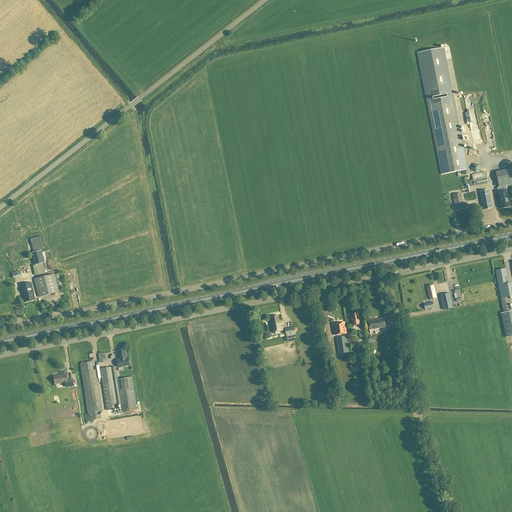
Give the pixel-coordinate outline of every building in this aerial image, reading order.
[(464,175),(468,174),(467,169),(468,169),(468,168),(467,169),(443,48),(417,53),(441,175),(463,171),(464,175)] [(508,167),(511,166),(511,165),(511,158),(502,158),(502,163),(507,162),(508,167)] [(511,168),(495,172),(499,187),(511,184),(511,168)] [(487,173),(473,175),(474,181),(475,181),(476,186),(489,184),(487,173)] [(488,190),(479,192),(483,210),(492,208),(488,190)] [(500,209),(510,207),(507,191),(497,192),(500,209)] [(460,194),(452,195),(454,203),(456,210),(463,209),(463,208),(467,207),(466,203),(462,204),(460,194)] [(500,270),(495,271),(497,278),(505,277),(507,276),(505,269),(500,270)] [(19,271),(11,273),(13,279),(21,277),(19,271)] [(54,275),(34,279),(38,297),(58,293),(54,275)] [(20,286),(24,303),(35,301),(31,284),(20,286)] [(429,299),(436,298),(433,285),(426,287),(429,299)] [(452,308),(449,294),(440,296),(443,310),(452,308)] [(359,325),(359,323),(358,321),(359,321),(358,313),(350,314),(351,322),(352,322),(353,326),(359,325)] [(271,321),(270,321),(270,324),(271,333),(282,331),(280,322),(279,322),(278,316),(270,317),(271,321)] [(384,319),(368,322),(370,334),(369,330),(385,327),(384,319)] [(344,323),(332,325),(334,335),(346,334),(344,323)] [(287,340),(295,339),(293,327),(284,329),(287,340)] [(333,357),(330,344),(330,343),(330,341),(330,340),(329,333),(323,335),(325,345),(327,355),(328,359),(333,357)] [(336,338),(338,354),(349,352),(346,336),(336,338)] [(125,350),(117,351),(119,360),(116,360),(118,368),(130,366),(128,358),(126,359),(125,350)] [(102,413),(95,370),(93,370),(92,367),(95,366),(94,362),(80,364),(88,415),(84,415),(85,422),(100,420),(100,415),(100,414),(102,413)] [(111,367),(100,369),(107,411),(118,410),(117,406),(120,405),(121,413),(136,411),(131,377),(116,379),(115,367),(114,367),(111,368),(111,367),(110,367),(111,367)] [(66,375),(53,377),(54,385),(65,383),(65,388),(73,387),(72,379),(67,380),(66,375)]
